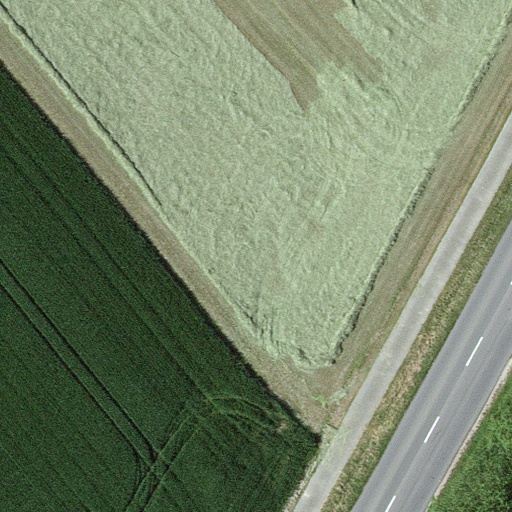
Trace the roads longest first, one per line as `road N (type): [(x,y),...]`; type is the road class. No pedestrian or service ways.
road 1 (track): [(511,138),(311,511)]
road 2 (tertiary): [(383,511),(511,278)]
